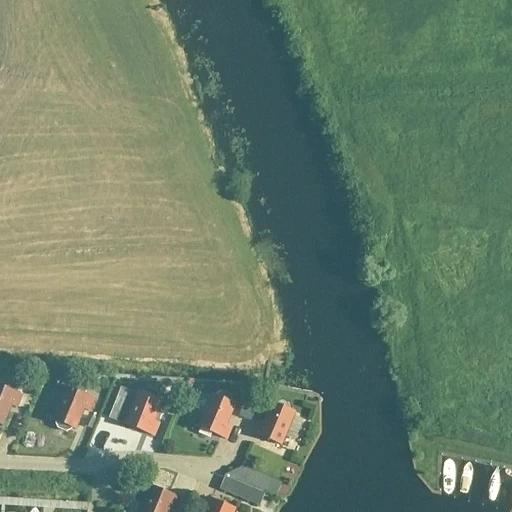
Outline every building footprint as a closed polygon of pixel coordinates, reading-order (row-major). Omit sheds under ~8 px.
[(0,426),(2,427),(11,407),(16,409),(21,397),(0,388),(0,426)] [(94,401),(65,389),(52,421),(56,423),(55,425),(57,430),(65,434),(70,432),(71,429),(75,431),(84,411),(89,413),(94,401)] [(153,437),(157,426),(152,424),(160,403),(156,401),(157,399),(155,394),(147,391),(142,393),(141,395),(137,394),(124,426),(153,437)] [(197,428),(226,441),(231,429),(225,427),(234,407),(230,405),(231,402),(229,397),(221,394),(216,396),(215,399),(210,397),(197,428)] [(251,434),(280,446),(294,415),(289,413),(291,410),(288,405),(281,402),(275,404),(274,406),(270,405),(262,425),(256,423),(251,434)] [(165,405),(161,414),(171,418),(175,409),(165,405)] [(137,483),(132,494),(145,500),(150,488),(137,483)] [(239,483),(232,498),(258,508),(264,493),(239,483)] [(179,500),(150,488),(145,500),(140,511),(167,511),(169,509),(174,511),(179,500)] [(232,511),(204,500),(200,511),(199,511),(232,511)]
